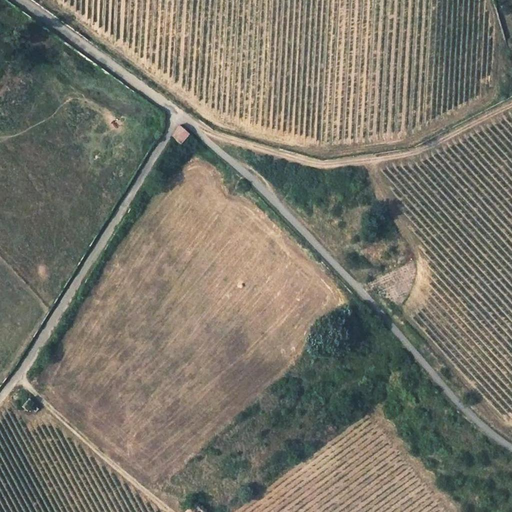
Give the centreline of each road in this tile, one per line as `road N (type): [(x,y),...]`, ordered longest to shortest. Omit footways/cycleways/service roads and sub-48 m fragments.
road 1 (tertiary): [(179,114),(255,182),(471,416),(511,448)]
road 2 (track): [(179,114),(212,133),(329,165),(410,153),(511,102)]
road 3 (residential): [(0,400),(179,114)]
road 4 (track): [(168,511),(17,377)]
road 5 (residential): [(179,114),(19,0)]
